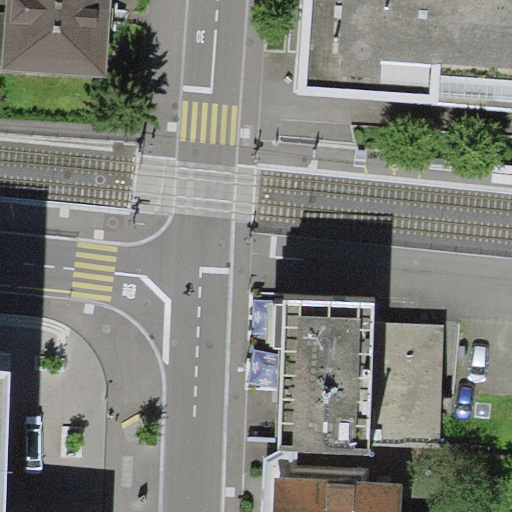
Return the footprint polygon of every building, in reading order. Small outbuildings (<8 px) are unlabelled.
[(132,0),(23,0),(19,76),(127,84),(132,0)] [(511,0),(358,0),(358,2),(334,0),(328,97),(470,105),(471,88),(511,90),(511,0)] [(422,290),(294,285),(288,438),(445,444),(450,323),(421,322),(422,290)] [(0,511),(5,511),(11,370),(0,369),(0,511)] [(435,511),(437,479),(289,470),(286,511),(435,511)]
